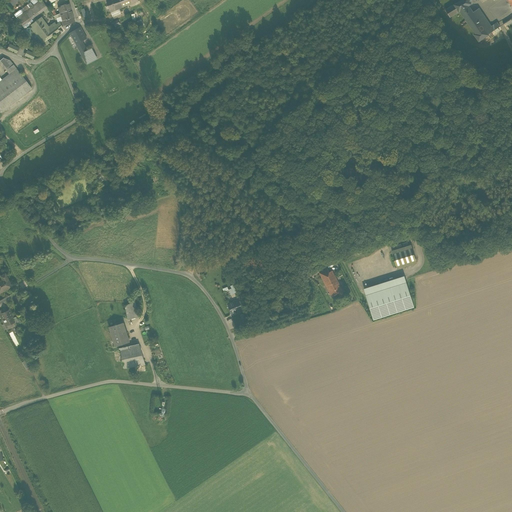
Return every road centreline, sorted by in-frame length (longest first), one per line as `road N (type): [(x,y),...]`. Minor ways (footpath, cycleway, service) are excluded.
road 1 (track): [(511,193),(421,220),(395,195),(184,274)]
road 2 (unclassified): [(0,412),(111,380),(247,393)]
road 3 (unclassified): [(71,258),(176,272),(201,287),(230,335),(247,393)]
road 4 (unclassified): [(0,173),(78,115),(55,47)]
road 5 (track): [(247,393),(343,511)]
